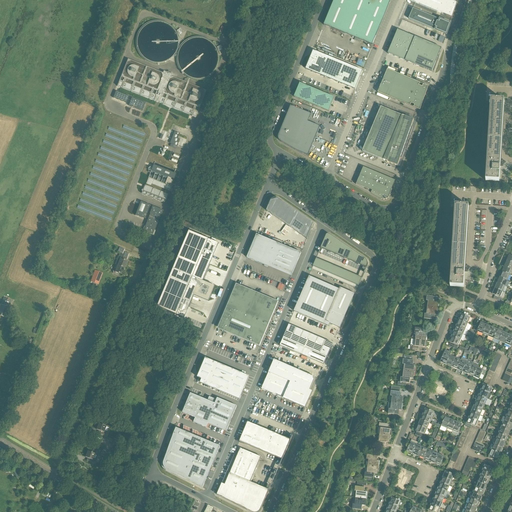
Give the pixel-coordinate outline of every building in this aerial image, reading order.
[(334,0),(324,25),(372,45),(390,0),(334,0)] [(449,0),(409,0),(410,1),(452,18),(457,3),(449,0)] [(409,19),(446,34),(450,24),(413,8),(409,19)] [(398,30),(393,42),(399,44),(404,32),(398,30)] [(404,32),(399,44),(404,47),(409,35),(404,32)] [(409,35),(404,47),(410,49),(415,37),(409,35)] [(415,37),(410,49),(419,53),(424,41),(415,37)] [(424,41),(419,53),(436,60),(441,48),(424,41)] [(393,42),(388,53),(394,56),(399,44),(393,42)] [(399,44),(394,56),(399,58),(404,47),(399,44)] [(404,47),(399,58),(405,61),(410,49),(404,47)] [(410,49),(405,61),(414,64),(419,53),(410,49)] [(313,51),(306,69),(322,76),(330,57),(313,51)] [(419,53),(414,64),(424,68),(425,67),(432,70),(436,60),(419,53)] [(330,57),(322,76),(339,83),(346,64),(330,57)] [(162,74),(127,60),(117,86),(195,117),(205,91),(171,77),(172,74),(164,70),(162,74)] [(346,64),(339,83),(355,89),(363,71),(346,64)] [(420,110),(428,86),(387,69),(378,93),(420,110)] [(294,97),(329,112),(334,98),(300,83),(294,97)] [(116,91),(113,98),(126,103),(129,97),(116,91)] [(142,111),(145,103),(132,98),(128,106),(142,111)] [(491,100),(486,172),(486,181),(499,182),(501,161),(505,105),(504,105),(504,101),(491,100)] [(308,155),(320,127),(308,122),(311,114),(291,106),(279,135),(278,136),(278,137),(278,138),(278,139),(279,140),(280,141),(281,142),(303,154),(303,153),(308,155)] [(411,127),(414,119),(381,107),(362,151),(387,162),(398,166),(400,158),(402,159),(405,151),(403,150),(408,135),(410,136),(413,128),(411,127)] [(174,131),(169,143),(171,144),(170,146),(175,149),(176,146),(177,146),(179,139),(177,138),(179,133),(174,131)] [(151,184),(169,191),(171,186),(165,184),(168,177),(173,179),(176,174),(153,165),(152,167),(150,166),(150,168),(149,167),(148,170),(148,172),(150,173),(148,178),(146,184),(151,185),(151,184)] [(356,184),(355,184),(352,182),(381,199),(382,199),(381,199),(383,195),(388,197),(395,181),(363,167),(356,184)] [(168,195),(145,186),(142,193),(165,203),(168,195)] [(271,201),(267,211),(307,239),(313,223),(285,204),(278,199),(271,201)] [(150,206),(141,202),(135,216),(145,219),(150,206)] [(455,205),(451,277),(450,286),(464,287),(465,267),(466,267),(466,265),(469,210),(468,210),(469,206),(455,205)] [(163,211),(152,207),(149,214),(150,214),(145,227),(144,226),(142,232),(154,236),(156,231),(155,231),(160,218),(161,218),(163,211)] [(189,230),(173,269),(203,281),(204,278),(219,243),(189,230)] [(301,253),(257,234),(247,258),(268,267),(269,264),(292,273),(301,253)] [(326,235),(320,248),(366,268),(367,265),(367,264),(367,263),(367,262),(367,261),(367,260),(366,260),(366,259),(365,259),(340,242),(329,235),(326,235)] [(127,261),(120,258),(118,258),(115,265),(116,265),(118,265),(124,268),(127,261)] [(316,258),(313,266),(359,286),(362,278),(348,272),(316,258)] [(113,273),(114,274),(118,276),(119,274),(122,275),(124,268),(118,265),(117,265),(116,265),(115,267),(113,272),(113,273)] [(511,270),(511,269),(505,266),(502,272),(510,275),(511,270)] [(203,281),(173,269),(157,307),(184,318),(194,295),(206,301),(213,285),(203,281)] [(95,271),(91,282),(98,284),(102,274),(95,271)] [(510,275),(502,272),(500,277),(507,281),(510,275)] [(339,290),(309,277),(294,311),(329,327),(330,324),(340,328),(355,294),(340,287),(339,290)] [(507,281),(500,277),(497,283),(505,286),(507,281)] [(505,286),(497,283),(495,288),(503,292),(505,286)] [(259,346),(278,302),(236,284),(218,329),(259,346)] [(492,294),(495,295),(500,297),(503,292),(495,288),(492,294)] [(437,297),(436,297),(427,296),(426,300),(428,301),(427,307),(438,309),(439,302),(437,302),(437,297)] [(0,315),(5,318),(9,308),(11,303),(3,299),(0,306),(0,315)] [(426,314),(425,314),(424,319),(433,320),(434,315),(437,315),(438,309),(427,307),(426,314)] [(470,318),(461,314),(459,320),(468,324),(470,318)] [(468,324),(459,320),(456,325),(465,329),(468,324)] [(483,334),(487,325),(481,323),(477,332),(483,334)] [(289,325),(280,346),(296,353),(324,365),(333,344),(289,325)] [(465,329),(456,325),(454,331),(463,334),(465,329)] [(487,325),(483,334),(488,336),(492,327),(487,325)] [(415,327),(415,332),(416,332),(415,339),(426,341),(427,334),(425,333),(426,329),(424,329),(415,327)] [(488,336),(493,339),(494,339),(498,330),(492,327),(488,336)] [(498,330),(494,339),(492,342),(498,344),(499,341),(503,332),(498,330)] [(463,334),(454,331),(452,336),(460,340),(463,334)] [(503,332),(499,341),(505,344),(509,335),(503,332)] [(451,342),(456,345),(458,346),(460,340),(452,336),(449,342),(451,342)] [(411,345),(410,351),(414,351),(415,351),(421,351),(422,347),(425,347),(426,341),(415,339),(414,346),(413,345),(411,345)] [(449,352),(445,350),(440,362),(446,364),(450,355),(452,352),(449,351),(449,352)] [(403,359),(402,371),(414,372),(415,366),(413,365),(414,361),(411,360),(412,356),(404,355),(403,359)] [(450,355),(446,364),(451,367),(455,358),(450,355)] [(205,358),(197,377),(231,391),(230,395),(240,399),(249,376),(205,358)] [(455,358),(451,367),(457,369),(461,360),(455,358)] [(461,360),(457,369),(463,372),(467,360),(462,358),(461,360)] [(274,360),(262,389),(305,408),(312,391),(310,390),(315,378),(274,360)] [(473,363),(467,360),(463,372),(468,374),(473,363)] [(478,365),(473,363),(468,374),(473,376),(477,367),(478,365)] [(483,370),(477,367),(473,376),(479,379),(481,374),(484,376),(486,371),(483,370)] [(398,382),(398,385),(400,385),(406,386),(406,383),(409,383),(410,379),(413,379),(414,372),(402,371),(403,371),(402,377),(401,377),(400,382),(398,382)] [(489,386),(483,384),(480,390),(490,394),(492,388),(489,386)] [(391,386),(389,402),(402,404),(403,397),(400,397),(400,392),(399,392),(400,387),(391,386)] [(487,399),(489,400),(491,394),(490,394),(480,390),(478,395),(487,399)] [(207,423),(226,431),(237,406),(217,398),(217,400),(209,397),(208,400),(191,393),(182,413),(195,418),(194,422),(206,427),(207,423)] [(478,395),(476,401),(485,405),(487,406),(489,400),(487,399),(478,395)] [(485,405),(476,401),(473,406),(482,410),(485,405)] [(390,409),(389,409),(388,414),(398,415),(398,410),(401,411),(402,404),(391,402),(390,409)] [(482,410),(473,406),(471,412),(480,416),(482,410)] [(434,412),(425,408),(423,414),(432,418),(434,412)] [(480,416),(471,412),(469,417),(478,421),(480,416)] [(432,418),(423,414),(420,420),(429,424),(432,418)] [(447,428),(451,419),(445,417),(441,426),(447,428)] [(467,423),(472,425),(475,427),(478,421),(469,417),(466,423),(467,423)] [(511,426),(511,419),(505,417),(503,422),(511,426)] [(452,431),(456,422),(451,419),(447,428),(452,431)] [(429,424),(420,420),(418,425),(427,429),(429,424)] [(239,441),(282,459),(291,440),(248,422),(239,441)] [(458,433),(462,424),(456,422),(452,431),(458,433)] [(511,426),(503,422),(501,428),(510,432),(511,426)] [(96,429),(99,430),(98,433),(104,436),(106,431),(105,431),(106,426),(99,423),(96,429)] [(379,423),(378,427),(380,428),(379,434),(390,436),(391,429),(388,429),(388,424),(379,423)] [(416,431),(417,431),(423,434),(425,435),(427,429),(418,425),(416,431)] [(202,488),(220,446),(176,428),(164,461),(164,462),(163,463),(164,465),(164,466),(165,467),(166,469),(202,488)] [(510,432),(501,428),(498,434),(507,438),(510,432)] [(377,441),(376,445),(386,446),(386,442),(389,442),(390,436),(379,434),(379,439),(378,441),(377,441)] [(507,438),(498,434),(496,439),(505,443),(507,438)] [(505,443),(496,439),(494,444),(502,448),(505,443)] [(410,442),(411,443),(407,451),(413,453),(417,445),(416,445),(417,442),(411,440),(410,442)] [(502,448),(494,444),(491,450),(500,454),(502,448)] [(417,445),(413,453),(418,456),(422,447),(417,445)] [(422,447),(418,456),(424,458),(428,449),(422,447)] [(250,482),(261,457),(240,448),(225,485),(222,484),(217,495),(251,511),(258,511),(259,511),(260,511),(260,510),(269,490),(250,482)] [(428,449),(424,458),(429,461),(433,452),(428,449)] [(491,459),(493,459),(492,457),(498,459),(500,454),(491,450),(488,458),(491,459)] [(87,451),(85,457),(87,458),(86,461),(93,463),(94,464),(98,455),(95,454),(87,451)] [(433,452),(429,461),(435,463),(438,454),(433,452)] [(366,459),(366,466),(367,466),(378,467),(379,461),(376,460),(377,455),(367,454),(366,459)] [(440,465),(444,457),(438,454),(435,463),(440,465)] [(485,465),(482,471),(491,475),(494,469),(490,467),(491,465),(487,463),(484,462),(484,465),(485,465)] [(365,472),(364,477),(374,478),(374,474),(377,474),(378,467),(367,466),(366,473),(365,472)] [(451,474),(446,471),(445,471),(443,477),(452,481),(454,475),(451,474)] [(479,473),(478,475),(480,476),(489,480),(491,475),(482,471),(481,474),(479,473)] [(480,476),(477,482),(486,486),(489,480),(480,476)] [(452,481),(443,477),(440,483),(449,487),(452,481)] [(477,482),(475,487),(484,491),(486,486),(477,482)] [(449,487),(440,483),(438,488),(447,492),(449,487)] [(355,491),(354,498),(355,498),(366,499),(367,492),(364,492),(365,487),(355,486),(355,491)] [(475,487),(472,493),(481,497),(484,491),(475,487)] [(447,492),(438,488),(436,494),(445,498),(447,492)] [(472,493),(470,499),(479,503),(481,497),(472,493)] [(445,498),(436,494),(433,499),(442,503),(445,498)] [(353,504),(352,509),(362,510),(362,505),(365,506),(366,499),(355,498),(354,498),(353,504)] [(401,502),(392,498),(390,504),(398,508),(401,502)] [(442,503),(433,499),(431,505),(440,509),(442,503)] [(470,499),(468,504),(477,508),(479,503),(470,499)]
